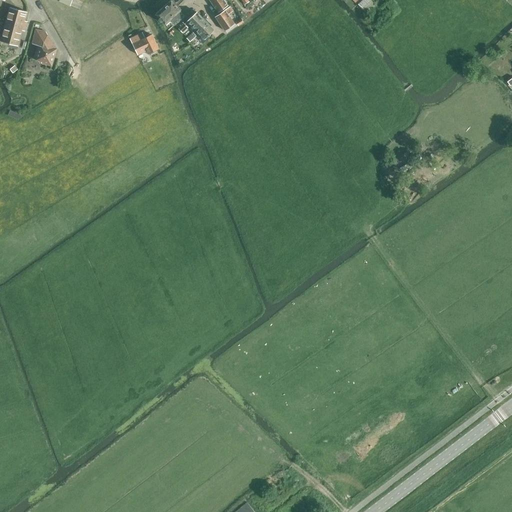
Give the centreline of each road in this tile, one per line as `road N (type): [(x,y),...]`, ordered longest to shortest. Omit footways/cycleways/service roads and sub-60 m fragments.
road 1 (track): [(366,232),(507,411)]
road 2 (secondary): [(377,511),(511,408)]
